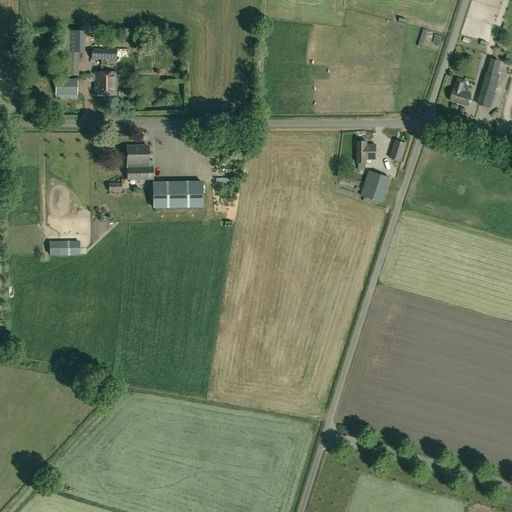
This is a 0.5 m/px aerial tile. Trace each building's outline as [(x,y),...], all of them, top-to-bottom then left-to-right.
[(70,53),(70,75),(83,75),(84,53),(84,31),(60,30),(60,52),(70,53)] [(92,50),(92,60),(116,60),(116,50),(92,50)] [(98,73),(95,73),(95,95),(115,95),(116,73),(103,73),(104,68),(98,68),(98,73)] [(491,108),(500,76),(488,73),(479,105),(491,108)] [(76,95),(76,79),(56,79),(56,95),(76,95)] [(468,106),(471,94),(467,93),(469,87),(464,85),(465,82),(457,79),(454,89),(450,101),(468,106)] [(389,158),(401,162),(407,144),(395,140),(389,158)] [(376,145),(367,145),(367,142),(358,142),(358,163),(367,163),(367,159),(376,159),(376,145)] [(148,146),(126,146),(127,164),(128,164),(128,168),(127,168),(128,179),(153,178),(152,167),(145,168),(144,163),(148,163),(148,146)] [(203,208),(202,182),(152,183),(152,208),(203,208)] [(373,199),(377,186),(365,183),(361,196),(373,199)] [(61,253),(78,253),(77,243),(61,243),(61,253)]
